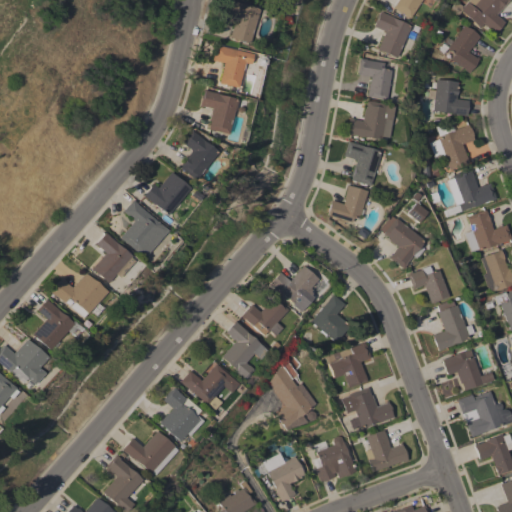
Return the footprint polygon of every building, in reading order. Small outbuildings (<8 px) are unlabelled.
[(249,43),(229,37),(233,23),(232,23),(234,17),(221,14),(224,0),(228,0),(240,3),(240,4),(258,8),(249,43)] [(395,0),(435,0),(434,3),(429,0),(418,0),(408,18),(391,8),(395,0)] [(509,0),(495,14),(503,22),(492,34),(482,24),(478,28),(460,11),(456,16),(448,9),(455,1),(456,2),(457,2),(461,6),(466,0),(509,0)] [(376,49),(384,32),(372,26),(378,11),(392,17),(392,18),(409,26),(395,58),(376,49)] [(467,52),(475,58),(477,57),(478,58),(467,73),(449,59),(453,54),(446,49),(443,54),(438,50),(447,37),(451,40),(463,25),(479,36),(467,52)] [(251,54),(248,64),(243,63),(237,88),(218,83),(223,63),(210,60),(214,45),(251,54)] [(385,100),(365,96),(368,82),(369,77),(356,74),(359,58),(365,59),(365,60),(382,63),(381,69),(390,70),(385,100)] [(467,100),(465,115),(450,114),(450,112),(432,110),(435,79),(456,81),(456,88),(457,88),(456,96),(455,96),(455,99),(467,100)] [(227,134),(207,129),(209,121),(208,121),(211,109),(201,106),(201,108),(198,107),(200,97),(201,97),(203,90),(236,99),(227,134)] [(387,138),(380,136),(379,139),(364,136),(363,137),(345,134),(348,117),(351,117),(351,119),(361,121),(363,109),(364,109),(365,100),(384,104),(383,104),(392,106),(387,138)] [(468,163),(448,170),(443,157),(436,159),(430,143),(437,141),(436,137),(439,136),(435,125),(450,124),(452,130),(462,126),(467,124),(472,136),(471,136),(472,139),(471,140),(461,144),(468,163)] [(195,180),(179,168),(187,158),(186,157),(191,150),(181,143),(190,130),(202,139),(201,140),(217,152),(195,180)] [(375,150),(379,151),(378,155),(383,156),(378,173),(373,172),(368,186),(349,180),(350,177),(349,176),(353,164),(354,165),(355,160),(342,156),(346,141),(375,150)] [(494,199),(489,201),(488,200),(479,204),(479,205),(474,207),(473,206),(460,211),(458,210),(457,206),(457,203),(461,202),(451,175),(468,169),(469,170),(470,170),(474,182),(474,183),(476,188),(488,183),(494,199)] [(188,188),(165,215),(152,205),(152,204),(142,195),(151,184),(161,192),(164,188),(159,184),(169,172),(188,188)] [(357,219),(351,217),(349,223),(325,215),(329,200),(342,204),(344,198),(342,198),(346,185),(365,191),(357,219)] [(159,224),(158,225),(164,231),(157,238),(158,239),(144,254),(138,248),(134,252),(118,238),(132,221),(121,211),(131,200),(159,224)] [(423,212),(412,203),(404,214),(415,223),(423,212)] [(510,239),(499,243),(499,245),(480,253),(479,250),(477,251),(477,249),(470,252),(463,233),(470,230),(465,217),(484,209),(485,212),(490,225),(491,229),(504,225),(510,239)] [(422,240),(418,245),(422,249),(415,258),(411,255),(405,263),(406,264),(401,269),(387,258),(396,247),(387,240),(388,239),(381,233),(383,232),(378,229),(389,215),(393,219),(394,218),(422,240)] [(116,278),(113,274),(105,283),(89,269),(103,253),(93,244),(103,232),(115,243),(114,243),(129,256),(128,257),(131,261),(116,278)] [(499,250),(506,269),(511,266),(511,284),(488,293),(482,275),(483,274),(485,273),(479,259),(482,256),(499,250)] [(316,279),(293,306),(279,293),(278,294),(267,284),(278,272),(287,281),(301,265),(316,279)] [(447,297),(430,303),(422,285),(412,289),(406,274),(411,272),(411,273),(420,269),(420,270),(427,268),(429,272),(437,269),(447,297)] [(84,313),(83,312),(79,316),(69,307),(73,303),(67,297),(63,302),(54,295),(54,296),(49,292),(52,289),(51,288),(57,281),(58,282),(61,279),(70,287),(82,274),(82,275),(84,273),(104,291),(84,313)] [(498,304),(496,305),(493,296),(504,292),(505,294),(511,291),(511,328),(508,330),(498,304)] [(332,294),(343,304),(335,314),(349,326),(335,343),(309,321),(332,294)] [(274,322),(280,328),(273,335),(267,330),(266,332),(265,331),(262,335),(251,325),(250,326),(243,319),(242,319),(238,316),(249,304),(258,312),(272,297),(285,309),(274,322)] [(45,318),(35,310),(45,299),(58,311),(58,312),(71,323),(47,350),(30,335),(45,318)] [(463,327),(469,324),(472,333),(466,335),(467,338),(451,344),(451,345),(441,349),(436,351),(435,347),(434,347),(431,339),(432,339),(430,335),(442,331),(435,312),(438,311),(435,305),(451,299),(453,305),(455,305),(463,327)] [(246,332),(245,332),(265,350),(257,359),(251,354),(243,363),(251,370),(244,378),(242,376),(240,378),(232,371),(233,370),(219,357),(234,341),(232,339),(231,340),(228,337),(228,336),(224,332),(233,321),(246,332)] [(8,371),(0,364),(0,346),(2,344),(12,354),(25,339),(46,357),(36,368),(41,373),(31,385),(24,378),(25,378),(12,366),(8,371)] [(369,358),(358,362),(365,381),(347,388),(342,375),(332,378),(324,356),(364,342),(369,358)] [(488,373),(491,380),(463,390),(460,383),(459,383),(455,372),(446,375),(440,360),(452,356),(452,355),(469,349),(478,376),(488,373)] [(288,428),(284,431),(273,414),(283,407),(266,381),(280,366),(279,365),(285,360),(295,375),(290,379),(294,386),(299,383),(313,403),(309,406),(310,408),(298,416),(303,423),(288,428)] [(236,384),(228,393),(221,386),(213,396),(219,402),(212,410),(205,404),(204,405),(178,381),(188,370),(199,380),(213,363),(236,384)] [(0,403),(0,376),(13,388),(0,403)] [(359,426),(351,429),(346,415),(354,412),(347,394),(350,393),(348,390),(359,386),(360,390),(366,387),(369,395),(370,394),(375,407),(384,403),(383,401),(386,401),(392,418),(391,419),(390,417),(376,423),(376,422),(360,428),(359,426)] [(200,421),(186,435),(185,433),(177,442),(157,423),(170,409),(161,400),(163,397),(163,396),(169,389),(170,390),(172,387),(176,391),(176,392),(183,399),(183,398),(197,410),(193,415),(200,421)] [(511,422),(499,426),(499,425),(483,431),(483,432),(469,437),(464,423),(465,422),(462,413),(460,413),(455,400),(472,394),(473,396),(488,391),(493,404),(496,403),(495,402),(496,402),(497,402),(498,403),(499,404),(499,406),(500,408),(499,410),(501,409),(503,409),(505,410),(506,411),(507,413),(511,422)] [(363,451),(368,449),(364,436),(382,430),(388,448),(397,445),(397,444),(400,443),(406,461),(400,463),(399,461),(370,472),(363,451)] [(154,431),(171,446),(171,447),(174,450),(152,475),(148,472),(147,473),(120,449),(130,438),(140,447),(154,431)] [(511,468),(495,475),(492,466),(493,466),(489,455),(477,460),(472,445),(484,441),(483,440),(500,434),(511,468)] [(350,464),(351,464),(354,472),(349,473),(349,475),(343,477),(343,476),(336,478),(334,472),(332,473),(333,476),(330,477),(330,478),(323,481),(322,480),(318,482),(314,468),(320,466),(314,451),(332,445),(331,440),(332,438),(337,436),(340,437),(350,464)] [(303,475),(300,477),(301,477),(290,482),(287,483),(293,494),(279,501),(273,488),(274,488),(266,473),(259,476),(254,467),(262,463),(261,462),(278,453),(281,458),(282,458),(285,458),(286,459),(293,456),(303,475)] [(140,480),(124,497),(131,504),(123,511),(120,511),(100,492),(114,477),(103,467),(114,455),(118,459),(140,480)] [(511,511),(495,511),(494,507),(506,502),(499,483),(511,478),(511,511)] [(216,511),(221,508),(217,502),(228,494),(229,496),(233,493),(232,492),(236,489),(237,491),(241,488),(238,483),(243,480),(251,491),(247,493),(254,504),(242,511),(216,511)] [(82,511),(96,497),(111,511),(64,511),(71,505),(76,509),(77,508),(80,511),(79,511),(82,511)]
